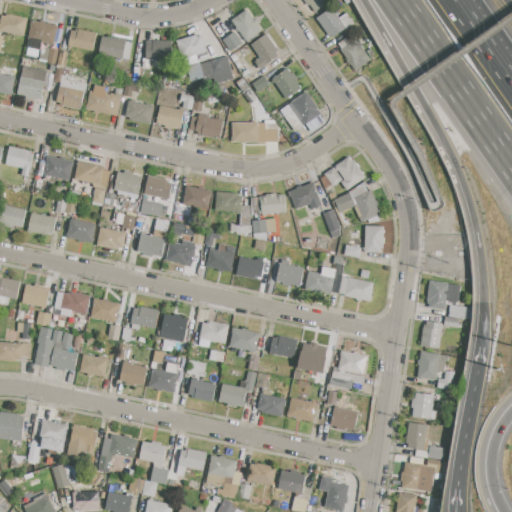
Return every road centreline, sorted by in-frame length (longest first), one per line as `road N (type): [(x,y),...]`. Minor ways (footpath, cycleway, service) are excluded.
road 1 (residential): [(272,0),(408,201),(413,252),(373,511)]
road 2 (residential): [(0,252),(400,337)]
road 3 (residential): [(0,390),(381,466)]
road 4 (motorway): [(358,0),(461,178),(481,261),(479,352)]
road 5 (residential): [(0,121),(256,172),(316,156),(360,124)]
road 6 (motorway): [(396,0),(511,161)]
road 7 (motorway): [(479,352),(456,511)]
road 8 (residential): [(70,0),(151,17),(188,15),(221,0)]
